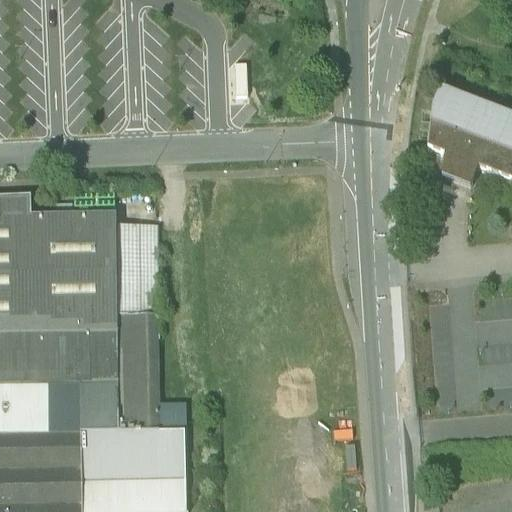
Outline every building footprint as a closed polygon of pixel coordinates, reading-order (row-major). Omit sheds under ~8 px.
[(235,70),(236,102),(248,102),(247,70),(235,70)] [(440,95),(435,110),(458,119),(464,104),(440,95)] [(511,122),(464,104),(458,119),(435,110),(433,115),(428,155),(444,161),(442,179),(472,190),(478,174),(511,186),(511,122)] [(83,511),(83,486),(82,438),(159,438),(160,436),(157,319),(146,320),(118,320),(117,233),(116,220),(95,220),(52,221),(31,221),(31,201),(0,202),(0,511),(83,511)] [(52,221),(95,220),(95,208),(52,209),(52,221)] [(118,320),(146,320),(145,233),(117,233),(118,320)] [(157,233),(145,233),(146,320),(157,319),(158,320),(157,233)] [(82,438),(83,486),(186,484),(185,436),(160,436),(159,438),(82,438)] [(186,511),(186,484),(83,486),(83,511),(186,511)]
